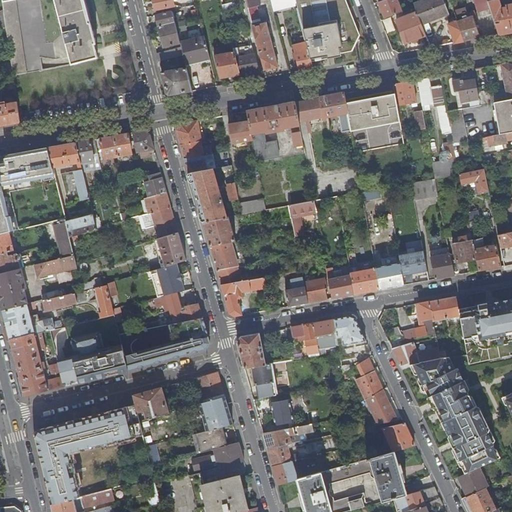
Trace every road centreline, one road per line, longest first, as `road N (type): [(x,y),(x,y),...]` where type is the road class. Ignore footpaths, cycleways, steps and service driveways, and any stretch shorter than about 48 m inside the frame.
road 1 (residential): [(158,110),(389,71)]
road 2 (residential): [(222,332),(158,110)]
road 3 (residential): [(13,415),(229,357)]
road 4 (residential): [(364,303),(369,331),(443,488)]
road 5 (residential): [(0,141),(158,110)]
road 6 (residential): [(272,511),(229,357)]
road 7 (residential): [(511,275),(364,303)]
road 8 (residential): [(222,332),(364,303)]
road 9 (residential): [(389,71),(511,47)]
road 10 (unknown): [(145,57),(28,87)]
